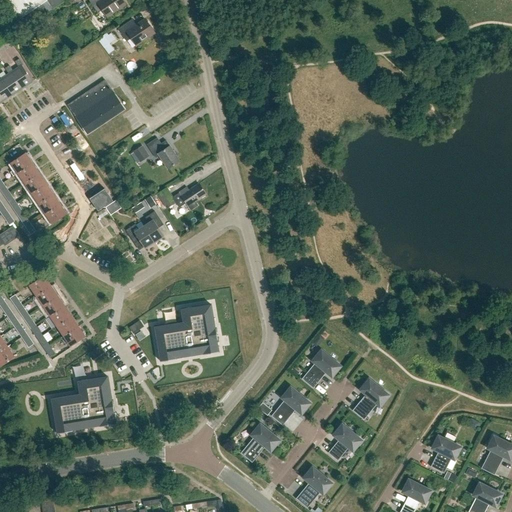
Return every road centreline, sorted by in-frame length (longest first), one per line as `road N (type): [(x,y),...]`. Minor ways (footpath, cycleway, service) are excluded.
road 1 (unclassified): [(243,212),(190,0)]
road 2 (unclassified): [(0,481),(188,452)]
road 3 (residential): [(65,254),(85,207),(27,124),(52,107)]
road 4 (unclassified): [(188,452),(263,362),(272,322)]
road 5 (residential): [(348,385),(260,502)]
road 6 (residential): [(120,284),(243,212)]
